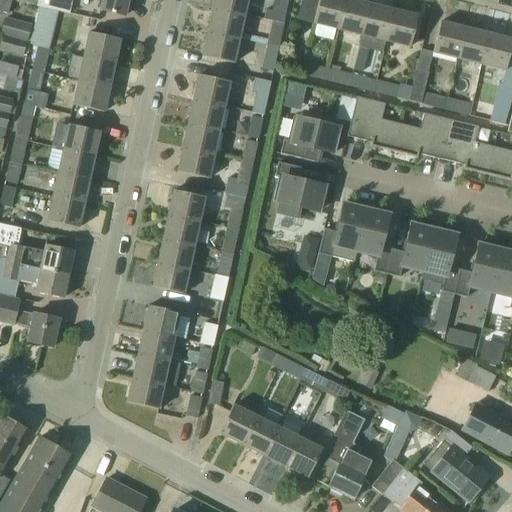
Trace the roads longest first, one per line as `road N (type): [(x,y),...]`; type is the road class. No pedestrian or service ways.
road 1 (residential): [(77,414),(172,0)]
road 2 (residential): [(265,511),(77,414)]
road 3 (residential): [(345,175),(511,211)]
